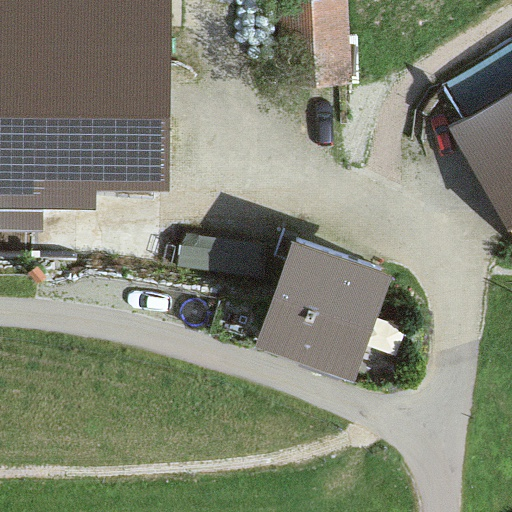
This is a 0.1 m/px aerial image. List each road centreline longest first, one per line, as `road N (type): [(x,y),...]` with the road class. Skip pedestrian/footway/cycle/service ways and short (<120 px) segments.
road 1 (track): [(442,511),(418,441),(375,412),(179,339),(0,311)]
road 2 (track): [(511,27),(414,91),(389,132),(390,177),(450,292),(456,347),(442,398),(418,441)]
